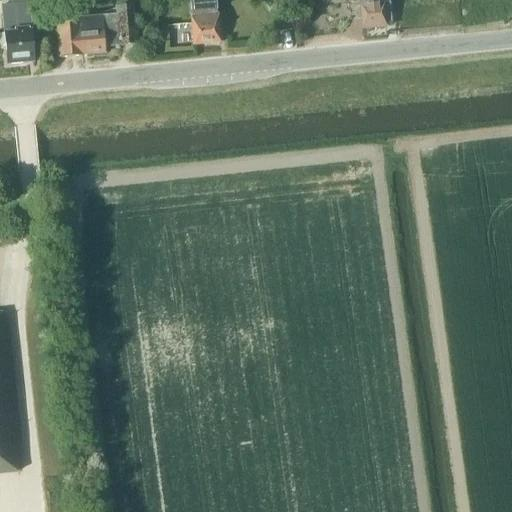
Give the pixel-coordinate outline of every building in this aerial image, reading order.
[(188,18),(191,46),(219,43),(216,15),(214,15),(214,12),(215,12),(213,0),(209,0),(188,2),(189,14),(190,18),(188,18)] [(357,21),(360,21),(361,30),(385,27),(382,0),(358,0),(359,9),(356,9),(353,12),(354,20),(357,21)] [(117,47),(135,46),(132,6),(114,8),(114,16),(77,19),(78,20),(55,22),(57,57),(104,53),(103,47),(116,46),(117,47)] [(33,60),(30,35),(36,34),(35,30),(28,31),(28,29),(15,30),(13,30),(14,33),(10,34),(1,35),(2,46),(3,46),(5,63),(9,62),(9,64),(21,63),(21,61),(33,60)] [(0,473),(18,472),(1,315),(0,314),(0,473)]
